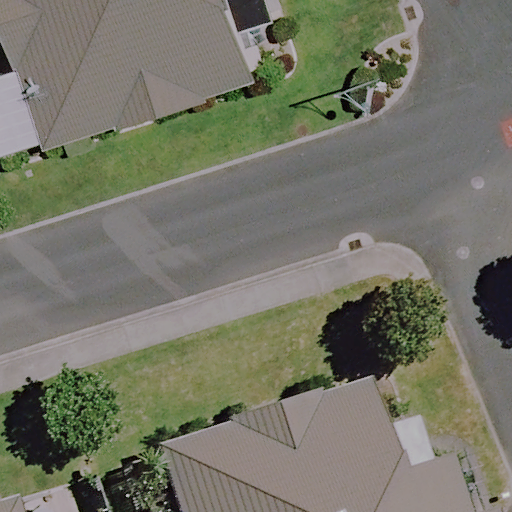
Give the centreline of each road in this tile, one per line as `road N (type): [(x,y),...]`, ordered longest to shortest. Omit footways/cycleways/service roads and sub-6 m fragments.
road 1 (residential): [(0,305),(438,159)]
road 2 (residential): [(511,345),(438,159)]
road 3 (residential): [(469,0),(511,124)]
